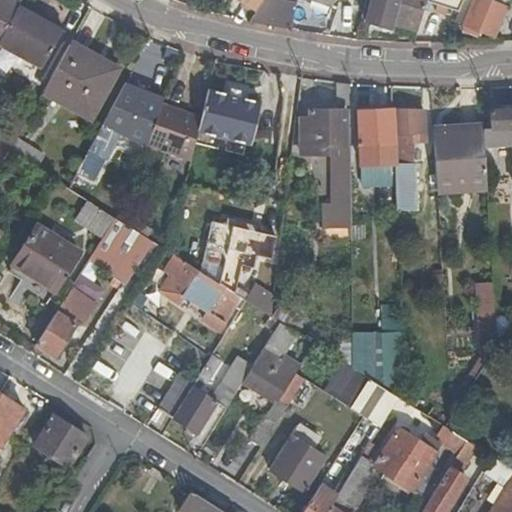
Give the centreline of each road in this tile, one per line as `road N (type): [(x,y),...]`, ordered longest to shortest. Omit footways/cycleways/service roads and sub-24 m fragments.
road 1 (residential): [(511,66),(335,64),(244,47),(117,0)]
road 2 (residential): [(251,511),(116,427)]
road 3 (residential): [(0,354),(116,427)]
